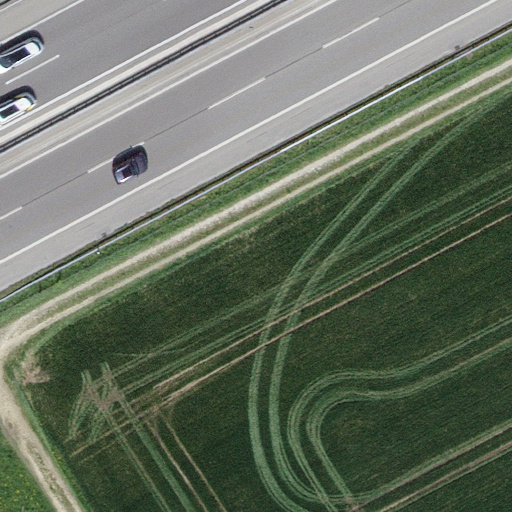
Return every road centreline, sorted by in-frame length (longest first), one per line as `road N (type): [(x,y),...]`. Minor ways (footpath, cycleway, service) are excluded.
road 1 (track): [(0,339),(511,70)]
road 2 (motorway): [(0,218),(411,0)]
road 3 (motorway): [(162,0),(0,86)]
road 4 (track): [(71,511),(0,398)]
